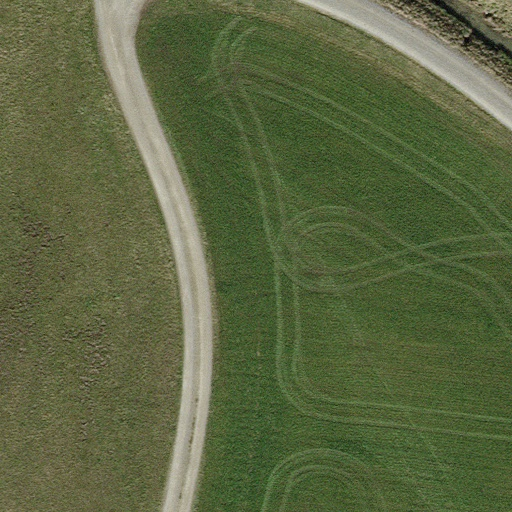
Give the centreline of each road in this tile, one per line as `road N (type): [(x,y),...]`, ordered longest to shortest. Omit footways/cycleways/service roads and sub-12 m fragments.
road 1 (track): [(174,511),(197,411),(204,312),(183,218),(131,85),(113,0)]
road 2 (track): [(511,117),(356,13),(317,0)]
